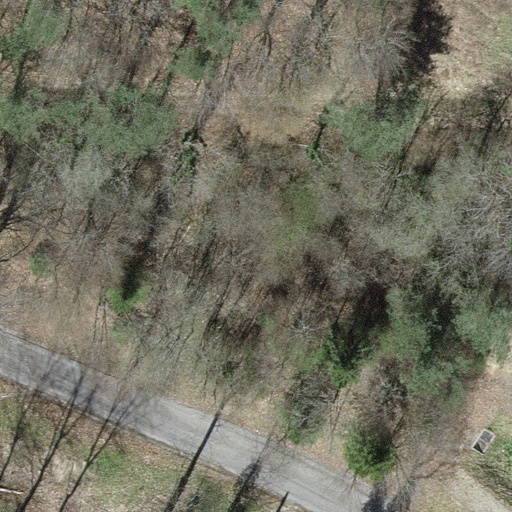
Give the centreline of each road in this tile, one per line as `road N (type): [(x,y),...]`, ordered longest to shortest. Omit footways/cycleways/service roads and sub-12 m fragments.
road 1 (track): [(511,107),(0,91)]
road 2 (tertiary): [(0,350),(363,511)]
